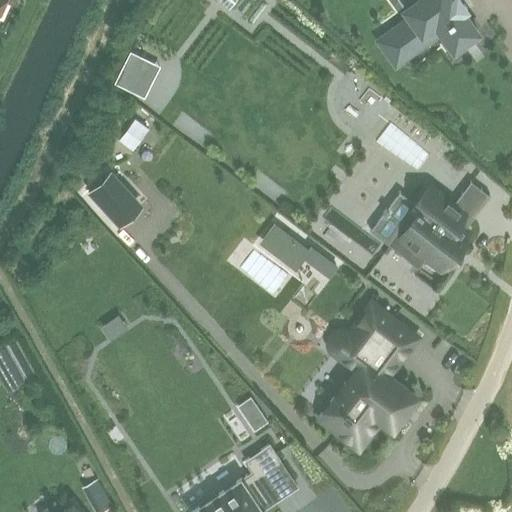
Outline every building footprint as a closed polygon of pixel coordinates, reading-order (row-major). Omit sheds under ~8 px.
[(342,0),(349,10),(366,0),(390,0),(401,16),(426,0),(342,0)] [(105,175),(88,191),(119,225),(135,210),(105,175)] [(415,204),(420,209),(410,223),(406,220),(388,243),(415,264),(409,272),(436,293),(452,272),(441,264),(467,230),(456,221),(464,210),(430,184),(415,204)] [(272,224),(258,242),(295,270),(308,252),(272,224)] [(324,254),(315,266),(328,276),(337,265),(324,254)] [(355,367),(319,415),(343,433),(350,437),(358,437),(366,434),(372,429),(382,416),(393,424),(416,394),(387,373),(393,366),(375,352),(398,321),(372,301),(347,333),(355,339),(342,356),(355,367)] [(244,415),(257,406),(250,396),(238,405),(244,415)] [(252,470),(190,511),(189,511),(262,511),(261,509),(257,504),(270,495),(257,475),(280,460),(269,443),(245,460),(252,470)] [(96,500),(106,494),(97,477),(86,483),(96,500)] [(79,511),(72,503),(60,511),(79,511)]
